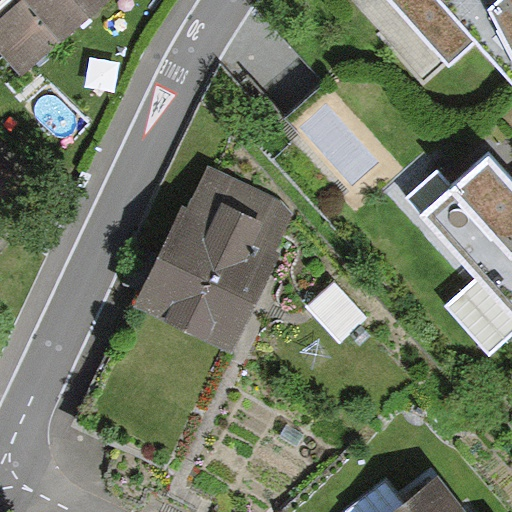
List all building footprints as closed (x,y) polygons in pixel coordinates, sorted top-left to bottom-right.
[(0,50),(16,70),(99,0),(22,0),(0,18),(0,50)] [(511,0),(395,0),(451,61),(479,35),(511,72),(511,0)] [(511,191),(487,162),(428,211),(511,308),(511,191)] [(0,170),(0,233),(30,193),(0,170)] [(148,251),(128,292),(216,335),(274,217),(203,182),(165,260),(148,251)] [(337,339),(362,318),(331,282),(306,303),(337,339)] [(464,511),(437,478),(394,511),(464,511)]
